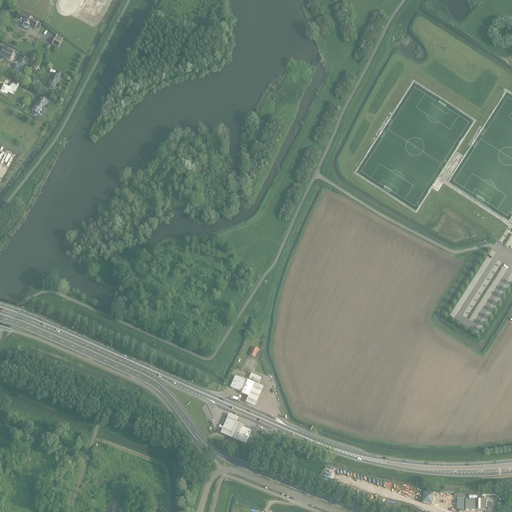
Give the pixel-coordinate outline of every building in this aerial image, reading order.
[(84,3),(80,10),(90,15),(94,8),(92,7),(94,3),(89,0),(87,4),(84,3)] [(35,28),(38,22),(19,13),(16,19),(24,23),(22,27),(28,30),(30,26),(35,28)] [(58,48),(62,42),(63,39),(57,36),(55,38),(52,45),(58,48)] [(3,47),(0,51),(0,52),(5,55),(4,58),(9,61),(13,52),(3,47)] [(32,62),(29,67),(37,71),(39,66),(32,62)] [(17,64),(14,70),(23,74),(26,68),(17,64)] [(62,75),(56,72),(54,71),(53,74),(47,85),(54,89),(60,77),(61,78),(62,75)] [(0,94),(6,97),(8,93),(11,94),(14,95),(18,88),(16,86),(18,82),(15,80),(12,84),(10,86),(9,87),(5,85),(4,84),(0,91),(0,94)] [(41,108),(44,104),(45,105),(48,102),(42,98),(41,97),(39,100),(32,110),(38,114),(41,116),(45,111),(41,108)] [(260,350),(253,347),(250,355),(255,358),(257,352),(258,353),(260,350)] [(234,388),(243,392),(249,379),(239,374),(234,388)] [(249,380),(259,384),(260,381),(261,378),(251,374),(250,376),(249,380)] [(264,386),(249,380),(249,379),(243,392),(243,393),(249,396),(246,402),(255,406),(264,386)] [(237,439),(242,427),(243,425),(237,422),(239,417),(230,413),(221,433),(236,440),(237,439)] [(237,439),(246,443),(251,431),(242,427),(237,439)] [(433,495),(424,494),(423,503),(432,504),(433,495)] [(465,510),(471,510),(486,511),(486,500),(466,500),(465,510)]
